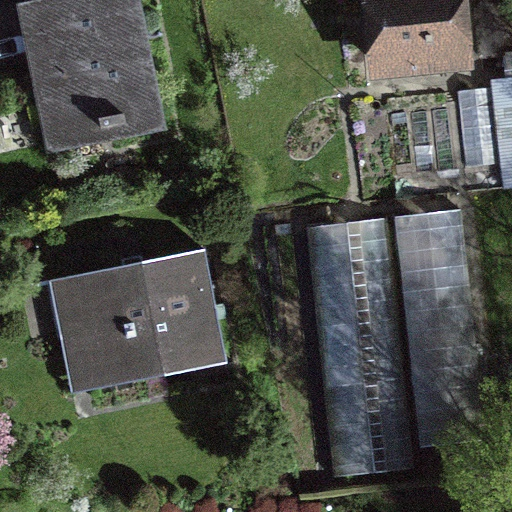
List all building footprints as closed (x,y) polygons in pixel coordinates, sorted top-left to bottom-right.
[(98,110),(101,129),(154,118),(141,54),(148,44),(138,36),(130,0),(32,0),(57,118),(98,110)] [(374,0),(381,67),(462,60),(456,0),(374,0)] [(511,0),(475,0),(481,56),(511,52),(511,0)] [(504,163),(507,187),(511,186),(511,84),(495,87),(458,91),(468,168),(504,163)] [(395,215),(420,447),(486,439),(460,208),(395,215)] [(386,217),(307,225),(334,477),(414,468),(386,217)] [(125,275),(123,265),(73,274),(96,388),(227,361),(204,248),(142,261),(144,271),(125,275)]
